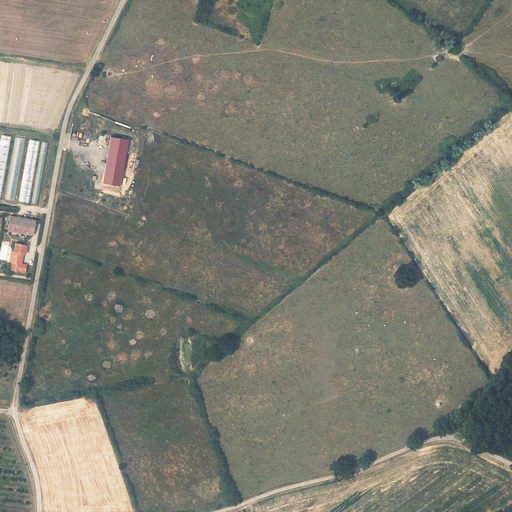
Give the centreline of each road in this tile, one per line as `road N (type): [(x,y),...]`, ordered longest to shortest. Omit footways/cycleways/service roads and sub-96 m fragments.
road 1 (unclassified): [(123,0),(64,121),(17,386),(13,412),(39,511)]
road 2 (residential): [(216,511),(441,437),(511,464)]
